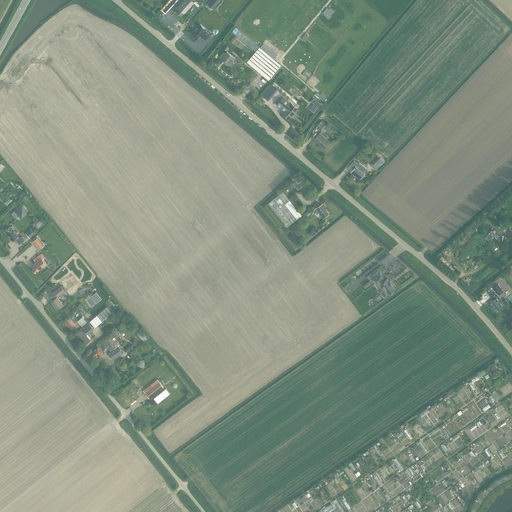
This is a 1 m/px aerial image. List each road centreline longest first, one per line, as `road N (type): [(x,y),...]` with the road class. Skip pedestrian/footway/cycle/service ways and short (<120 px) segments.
road 1 (unclassified): [(511,351),(456,286),(115,0)]
road 2 (unclassified): [(203,511),(0,259)]
